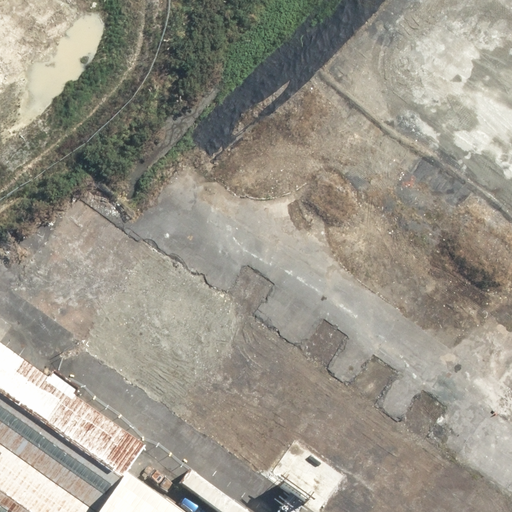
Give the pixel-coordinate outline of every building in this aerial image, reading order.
[(325,222),(314,235),(367,282),(378,269),(325,222)] [(413,511),(451,460),(458,452),(427,429),(436,417),(401,390),(389,407),(376,397),(387,381),(345,351),(334,366),(162,240),(85,344),(127,374),(118,387),(147,408),(159,391),(323,511),(413,511)] [(470,283),(454,270),(428,302),(443,315),(470,283)] [(392,276),(382,289),(416,317),(426,305),(392,276)] [(486,345),(470,364),(488,380),(504,361),(486,345)] [(511,359),(487,394),(510,410),(511,406),(511,359)] [(0,511),(80,511),(89,500),(0,439),(0,511)] [(511,511),(511,504),(451,460),(413,511),(511,511)] [(139,511),(99,485),(89,500),(80,511),(139,511)]
